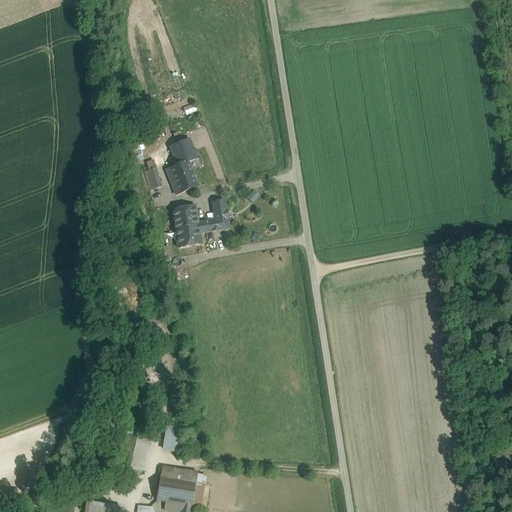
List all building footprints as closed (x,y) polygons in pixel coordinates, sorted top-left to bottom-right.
[(152,87),(169,82),(148,11),(136,14),(143,36),(135,38),(129,40),(135,61),(143,59),(152,87)] [(161,124),(142,130),(146,142),(165,135),(161,124)] [(190,140),(170,148),(177,166),(197,159),(190,140)] [(177,166),(166,170),(176,195),(197,187),(207,183),(197,159),(177,166)] [(154,162),(146,165),(148,171),(144,172),(150,191),(162,187),(154,162)] [(224,202),(214,204),(217,221),(198,223),(198,227),(199,233),(229,229),(224,202)] [(195,207),(173,210),(176,231),(198,227),(198,223),(195,207)] [(198,227),(176,231),(178,248),(201,244),(199,233),(198,227)] [(131,469),(146,472),(151,441),(136,439),(131,469)] [(160,478),(196,484),(197,475),(162,469),(160,478)] [(196,484),(160,478),(157,502),(165,503),(192,507),(196,484)] [(197,511),(202,485),(196,484),(192,507),(191,511),(197,511)] [(121,511),(122,509),(87,503),(85,511),(121,511)] [(191,511),(192,507),(165,503),(164,511),(171,511),(191,511)]
